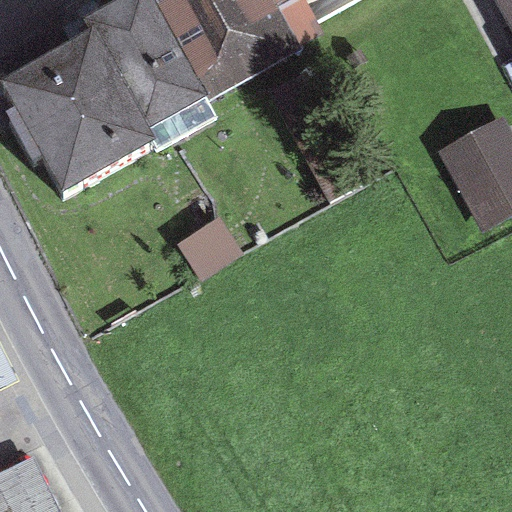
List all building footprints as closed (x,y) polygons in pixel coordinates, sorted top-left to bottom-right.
[(146,0),(151,8),(205,109),(294,62),(268,15),(296,0),(146,0)] [(511,0),(498,0),(511,25),(511,0)] [(138,144),(205,109),(151,8),(88,42),(97,58),(11,103),(65,205),(147,161),(138,144)] [(511,224),(511,140),(508,132),(452,159),(489,235),(511,224)] [(181,236),(203,275),(243,252),(221,213),(181,236)] [(0,511),(47,511),(25,467),(0,480),(0,511)]
